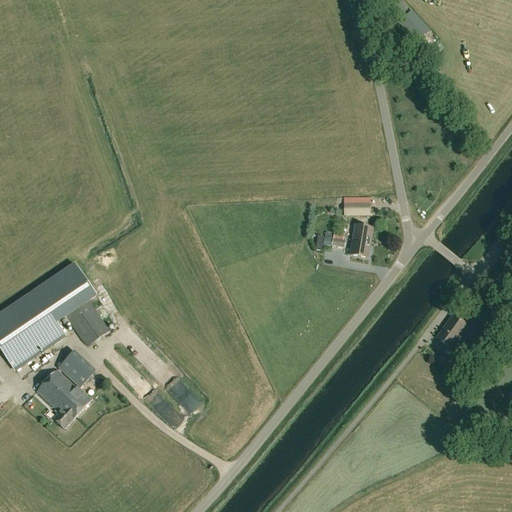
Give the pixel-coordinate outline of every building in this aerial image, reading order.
[(407,11),(400,3),(389,13),(396,21),(407,11)] [(427,32),(411,13),(400,24),(416,42),(427,32)] [(344,203),(344,216),(370,217),(370,203),(344,203)] [(354,242),(371,245),(374,230),(356,227),(354,242)] [(334,234),(334,239),(333,239),(343,241),(343,240),(344,235),(335,233),(334,234)] [(315,251),(321,252),(324,237),(318,236),(315,251)] [(346,241),(343,240),(343,241),(333,239),(334,239),(328,238),(327,238),(324,238),(323,245),(332,247),(332,246),(345,248),(346,241)] [(371,245),(354,242),(351,257),(369,260),(371,245)] [(489,272),(505,264),(500,256),(485,264),(489,272)] [(64,336),(55,322),(88,300),(96,295),(75,265),(0,315),(0,348),(15,370),(64,336)] [(88,348),(110,333),(88,301),(66,316),(88,348)] [(460,338),(468,326),(453,316),(445,328),(446,329),(439,340),(452,349),(453,348),(459,352),(466,342),(460,338)] [(158,357),(133,331),(122,342),(147,367),(158,357)] [(474,357),(488,345),(493,340),(492,340),(485,334),(481,338),(463,355),(469,362),(474,357)] [(95,373),(74,353),(59,369),(80,389),(95,373)] [(91,402),(57,371),(37,393),(57,411),(56,411),(60,414),(54,420),(65,431),(91,402)] [(191,426),(176,410),(169,417),(184,433),(191,426)]
